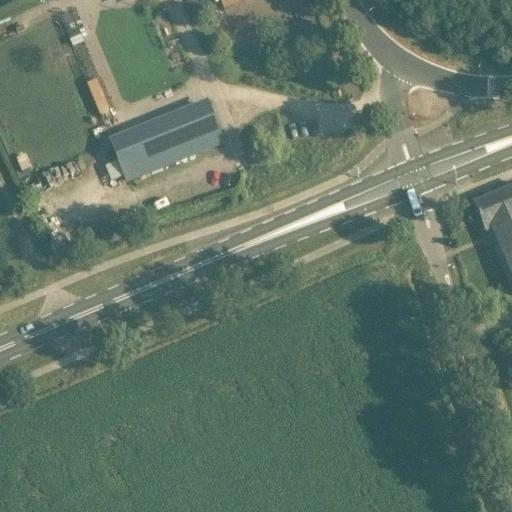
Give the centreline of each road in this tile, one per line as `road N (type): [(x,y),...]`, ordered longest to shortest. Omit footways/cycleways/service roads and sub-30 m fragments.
road 1 (unclassified): [(511,499),(416,190)]
road 2 (primary): [(0,352),(294,226)]
road 3 (primary): [(410,167),(294,226)]
road 4 (primary): [(294,226),(416,190)]
